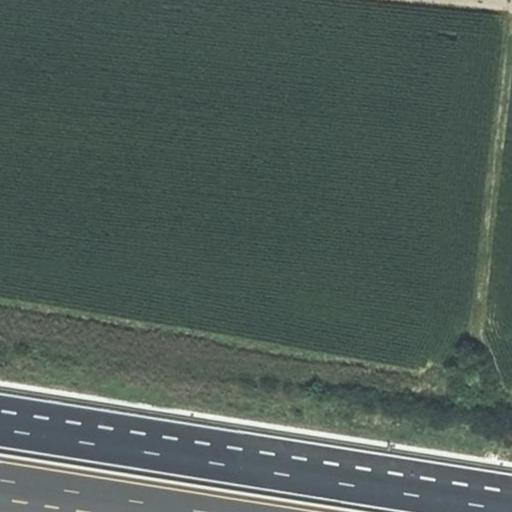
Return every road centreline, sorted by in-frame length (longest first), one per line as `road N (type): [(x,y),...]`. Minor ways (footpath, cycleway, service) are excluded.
road 1 (trunk): [(511,510),(106,446)]
road 2 (track): [(511,58),(479,365)]
road 3 (trunk): [(0,480),(200,511)]
